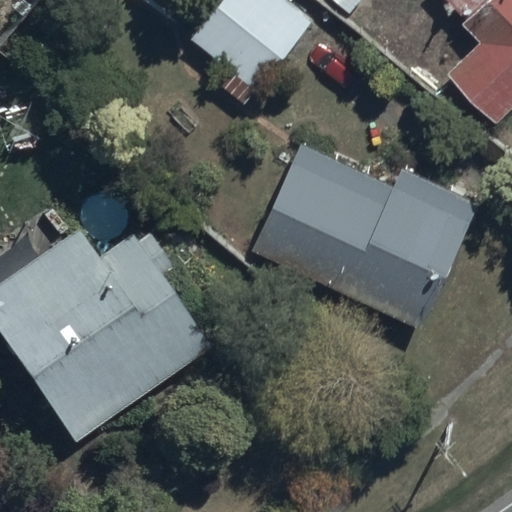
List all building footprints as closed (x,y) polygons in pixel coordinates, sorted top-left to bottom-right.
[(317,23),(287,0),(221,0),(189,38),(231,75),(218,89),(245,112),(317,23)] [(320,0),(318,4),(370,47),(378,38),(393,50),(425,11),(411,0),(320,0)] [(511,0),(444,0),(487,48),(451,81),(495,130),(511,113),(511,0)] [(393,185),(306,144),(255,251),(424,331),(483,205),(402,167),(393,185)] [(130,247),(125,239),(90,263),(70,233),(0,280),(0,349),(67,451),(203,353),(155,282),(165,274),(142,239),(130,247)]
